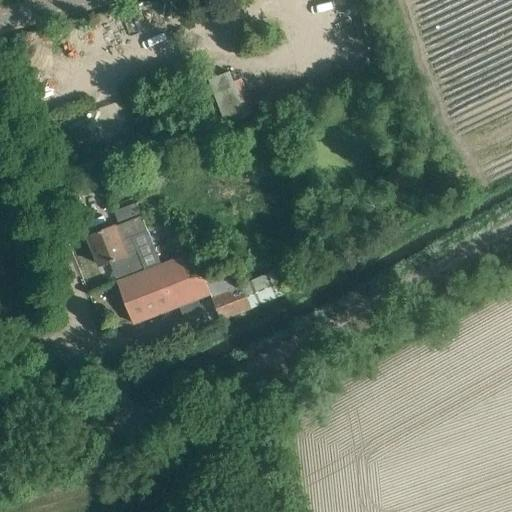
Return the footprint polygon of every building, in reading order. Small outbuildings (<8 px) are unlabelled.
[(113,25),(99,29),(104,44),(118,40),(113,25)] [(187,68),(166,76),(171,88),(191,80),(187,68)] [(229,72),(208,80),(226,124),(246,116),(229,72)] [(207,144),(212,144),(215,141),(214,136),(209,135),(206,139),(207,144)] [(158,148),(143,154),(150,171),(165,165),(158,148)] [(107,228),(88,236),(100,266),(110,262),(118,282),(140,274),(126,239),(148,230),(137,202),(115,211),(120,224),(115,225),(107,228)] [(118,282),(134,324),(211,293),(204,277),(195,252),(162,265),(140,274),(118,282)] [(229,268),(204,277),(211,293),(212,297),(221,320),(251,308),(284,293),(274,271),(242,286),(236,288),(229,268)]
